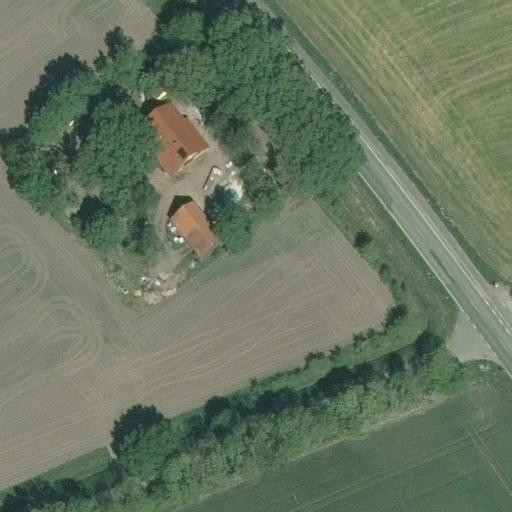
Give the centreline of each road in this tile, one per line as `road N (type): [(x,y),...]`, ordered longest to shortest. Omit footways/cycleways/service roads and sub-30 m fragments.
road 1 (unclassified): [(494,333),(265,415),(48,511)]
road 2 (tertiary): [(231,0),(494,333)]
